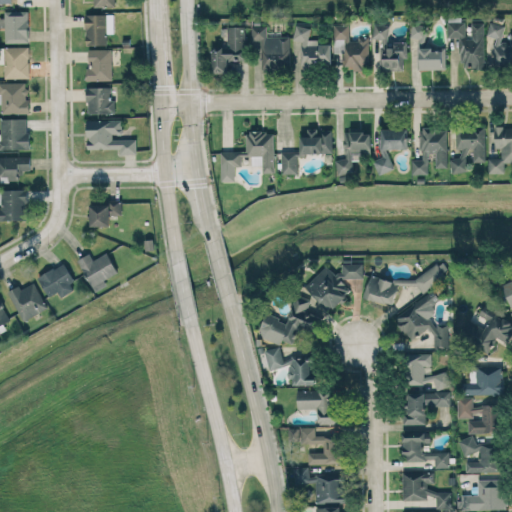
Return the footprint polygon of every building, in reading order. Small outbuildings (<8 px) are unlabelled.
[(4,11),(5,43),(29,43),(28,11),(4,11)] [(113,14),(85,14),(86,45),(108,44),(107,34),(114,34),(113,14)] [(483,22),(468,22),(468,21),(447,21),(447,37),(460,37),(460,68),(484,68),(483,22)] [(389,25),(374,23),(373,39),(383,40),(380,68),(403,70),(405,43),(388,42),(389,25)] [(511,32),(508,33),(508,40),(503,40),(503,23),(488,23),(488,36),(492,37),(492,63),(511,64),(511,60),(511,59),(511,32)] [(369,36),(358,36),(358,40),(350,40),(349,24),(334,25),(334,39),(345,38),(345,67),(369,67),(369,36)] [(418,69),(446,69),(446,50),(432,50),(432,47),(426,47),(425,24),(411,24),(411,37),(417,37),(418,69)] [(262,69),(279,70),(279,64),(289,64),(289,36),(267,36),(267,25),(252,25),(252,44),(262,44),(262,69)] [(230,73),(231,60),(245,60),(246,26),(221,26),(221,36),(228,37),(228,45),(212,45),(212,72),(230,73)] [(332,43),(319,43),(319,39),(310,39),(310,26),(293,26),(293,69),(311,69),(312,62),(331,63),(332,43)] [(29,46),(4,47),(4,78),(29,78),(29,46)] [(112,80),(112,49),(87,49),(88,80),(112,80)] [(0,82),(0,89),(1,114),(28,113),(27,82),(0,82)] [(87,87),(87,114),(114,113),(113,86),(87,87)] [(28,118),(0,118),(0,142),(0,149),(29,149),(28,118)] [(122,119),(87,120),(87,149),(121,148),(121,154),(137,153),(136,138),(114,139),(114,135),(123,134),(122,119)] [(488,173),(504,173),(504,162),(511,161),(511,127),(493,128),(494,148),(500,148),(500,157),(488,157),(488,173)] [(408,148),(408,128),(381,129),(381,138),(378,138),(378,159),(376,159),(376,172),(391,171),(390,149),(408,148)] [(447,128),(424,128),(424,135),(420,135),(420,159),(412,159),(412,174),(428,174),(428,153),(435,153),(435,167),(447,167),(447,128)] [(281,151),(281,173),(297,174),(297,153),(332,153),(332,130),(300,130),(300,151),(281,151)] [(337,173),(353,173),(353,160),(361,160),(361,153),(371,153),(371,130),(343,131),(344,159),(336,159),(337,173)] [(30,170),(31,157),(0,156),(0,175),(0,176),(0,181),(19,181),(19,170),(30,170)] [(1,190),(2,208),(0,208),(0,220),(28,220),(26,189),(1,190)] [(91,226),(110,225),(110,216),(121,216),(121,202),(90,202),(91,226)] [(90,253),(78,259),(95,292),(107,285),(104,279),(118,272),(107,252),(94,259),(90,253)] [(62,297),(75,289),(71,283),(75,281),(64,262),(38,277),(50,297),(58,292),(62,297)] [(363,263),(341,263),(341,278),(364,278),(363,263)] [(305,286),(329,312),(349,292),(326,267),(305,286)] [(24,321),(48,307),(34,282),(22,288),(20,285),(7,292),(24,321)] [(395,316),(414,345),(426,336),(437,353),(453,343),(443,327),(438,330),(426,310),(440,300),(433,291),(395,316)] [(300,325),(314,331),(320,317),(305,312),(310,299),(298,294),(288,321),(267,314),(258,336),(280,344),(282,339),(293,343),(300,325)] [(0,326),(11,321),(0,300),(0,326)] [(317,381),(310,354),(283,361),(279,346),(265,350),(270,369),(288,365),(294,387),(317,381)] [(431,353),(408,354),(409,387),(436,386),(436,390),(449,389),(449,374),(423,374),(423,366),(432,366),(431,353)] [(503,394),(503,366),(470,367),(470,382),(463,382),(463,394),(503,394)] [(343,424),(343,414),(332,414),(331,389),(297,390),(298,408),(318,408),(318,424),(343,424)] [(451,405),(450,391),(430,392),(430,406),(451,405)] [(426,424),(426,392),(406,392),(406,424),(426,424)] [(468,433),(501,432),(500,405),(472,405),(472,397),(457,397),(457,416),(481,416),(481,420),(468,420),(468,433)] [(309,463),(341,463),(340,437),(315,437),(315,427),(288,428),(289,441),(300,441),(300,443),(323,443),(323,452),(308,452),(309,463)] [(402,433),(403,461),(434,460),(434,468),(450,467),(449,451),(424,452),(424,432),(402,433)] [(466,472),(500,472),(499,442),(474,443),(474,437),(461,437),(461,453),(478,452),(479,461),(466,461),(466,472)] [(345,501),(343,474),(310,476),(309,466),(295,467),(295,486),(315,485),(316,502),(345,501)] [(403,471),(402,499),(427,499),(426,507),(451,507),(451,488),(434,488),(434,472),(403,471)] [(507,510),(507,479),(477,479),(477,494),(461,494),(461,509),(507,510)]
